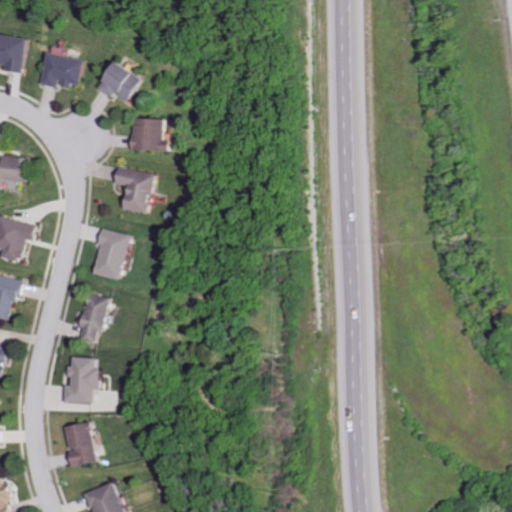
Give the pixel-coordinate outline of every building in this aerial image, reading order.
[(36,41),(0,32),(0,63),(12,66),(11,69),(29,73),(36,41)] [(47,84),(63,88),(65,83),(85,88),(91,62),(54,52),(47,84)] [(105,88),(118,98),(122,93),(134,103),(151,81),(126,62),(105,88)] [(172,120),(139,119),(139,151),(179,152),(179,140),(172,140),(172,120)] [(0,157),(0,189),(6,190),(6,181),(33,182),(34,158),(0,157)] [(164,175),(125,167),(122,184),(136,187),(132,209),(156,214),(164,175)] [(40,241),(42,225),(2,218),(0,227),(0,248),(7,250),(6,257),(28,261),(32,239),(40,241)] [(140,236),(112,229),(102,273),(129,280),(140,236)] [(0,317),(17,321),(25,281),(0,275),(0,317)] [(118,299),(96,295),(88,341),(106,344),(107,332),(113,333),(118,299)] [(0,385),(4,386),(7,363),(11,363),(13,348),(0,346),(0,385)] [(104,404),(105,390),(110,390),(111,369),(106,369),(106,359),(80,358),(80,367),(78,367),(77,386),(73,386),(72,403),(104,404)] [(72,427),(77,467),(104,464),(99,424),(72,427)] [(0,478),(0,511),(17,511),(13,494),(9,477),(0,478)] [(92,491),(98,511),(131,511),(123,482),(92,491)]
